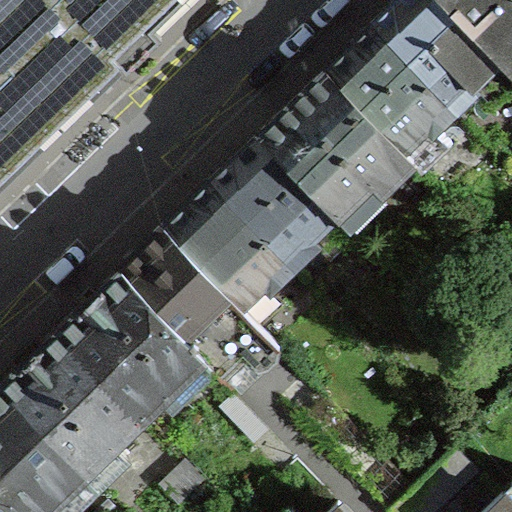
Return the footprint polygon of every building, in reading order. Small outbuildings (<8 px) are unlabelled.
[(0,0),(0,173),(118,59),(126,67),(161,34),(152,25),(178,0),(0,0)] [(447,0),(393,0),(373,20),(455,106),(478,84),(473,78),(499,53),(447,0)] [(511,0),(447,0),(499,53),(511,66),(511,0)] [(433,128),(435,126),(455,106),(373,20),(325,68),(402,147),(427,122),(433,128)] [(260,130),(337,210),(370,178),(380,188),(412,158),(402,147),(325,68),(260,130)] [(260,130),(211,176),(294,262),(316,240),(311,235),(337,210),(260,130)] [(270,284),(272,283),(294,262),(211,176),(163,224),(239,303),(265,279),(270,284)] [(219,368),(232,356),(262,327),(239,303),(163,224),(120,266),(203,352),(219,368)] [(120,266),(77,308),(60,324),(143,410),(203,352),(120,266)] [(84,468),(116,437),(143,410),(60,324),(0,381),(83,468),(84,468)] [(0,381),(0,511),(37,511),(83,468),(0,381)] [(511,511),(511,482),(483,511),(350,511),(342,503),(331,511),(511,511)]
